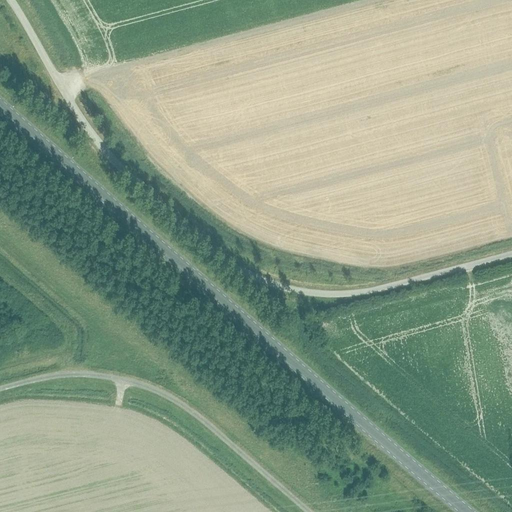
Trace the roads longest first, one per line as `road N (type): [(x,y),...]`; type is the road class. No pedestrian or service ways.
road 1 (unclassified): [(11,0),(77,114),(113,158),(224,258),(262,278),(358,289),(511,254)]
road 2 (secondary): [(468,511),(0,101)]
road 3 (unclassified): [(308,511),(163,390),(100,375),(0,389)]
